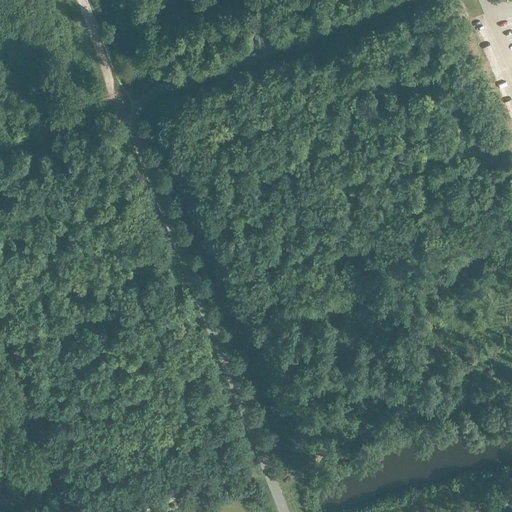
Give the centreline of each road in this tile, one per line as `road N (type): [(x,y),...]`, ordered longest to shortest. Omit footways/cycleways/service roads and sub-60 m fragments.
road 1 (unclassified): [(281,511),(130,125),(155,93),(399,0)]
road 2 (unknown): [(0,288),(83,208),(88,134),(132,118)]
road 3 (unknown): [(453,402),(349,439),(313,467),(270,482)]
road 4 (track): [(132,118),(112,95),(76,0)]
road 5 (unknown): [(141,511),(265,470)]
